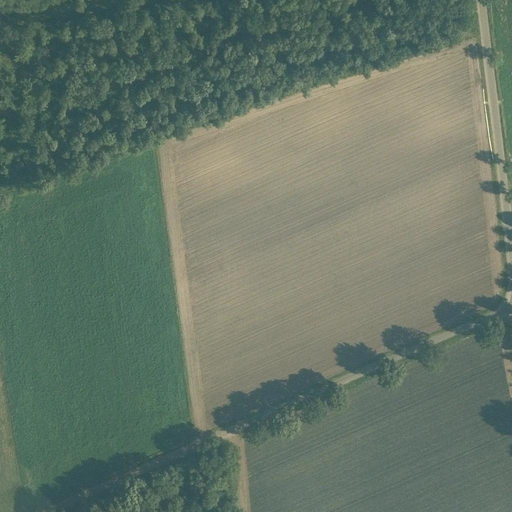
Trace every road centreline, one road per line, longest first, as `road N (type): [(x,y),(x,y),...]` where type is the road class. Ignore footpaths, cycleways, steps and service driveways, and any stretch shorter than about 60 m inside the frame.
road 1 (unclassified): [(45,511),(511,307)]
road 2 (unclassified): [(511,256),(481,0)]
